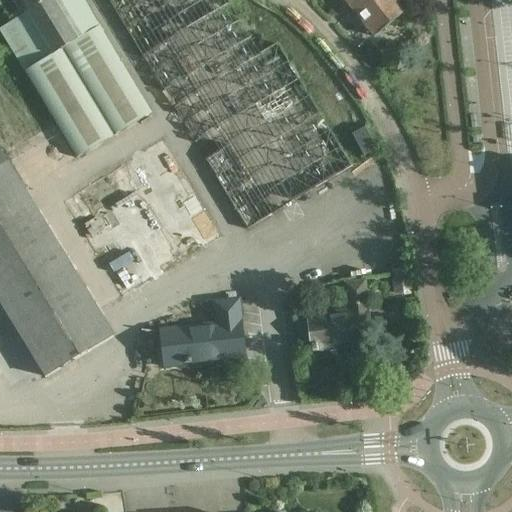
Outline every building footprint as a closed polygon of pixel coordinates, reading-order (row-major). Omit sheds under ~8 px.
[(4,0),(0,0),(0,30),(3,35),(20,24),(4,0)] [(28,0),(4,0),(20,24),(37,13),(28,0)] [(28,0),(35,10),(49,0),(28,0)] [(140,0),(154,20),(185,0),(140,0)] [(223,0),(185,0),(154,20),(177,58),(237,21),(223,0)] [(345,0),(373,35),(404,11),(394,0),(345,0)] [(237,21),(177,58),(202,95),(260,60),(237,21)] [(77,48),(38,71),(46,84),(55,100),(58,105),(94,84),(97,82),(77,48)] [(260,60),(202,95),(225,130),(300,87),(278,49),(260,60)] [(38,71),(12,86),(20,100),(46,84),(38,71)] [(46,84),(20,100),(28,115),(55,100),(46,84)] [(94,84),(58,105),(65,117),(75,134),(78,140),(114,119),(94,84)] [(300,87),(225,130),(246,167),(287,144),(301,137),(314,129),(322,124),(300,87)] [(55,100),(28,115),(39,133),(65,117),(58,105),(55,100)] [(65,117),(39,133),(48,149),(75,134),(65,117)] [(114,119),(78,140),(85,152),(99,175),(135,154),(114,119)] [(246,167),(243,169),(265,207),(335,168),(314,129),(301,137),(287,144),(246,167)] [(352,136),(363,157),(376,151),(364,129),(352,136)] [(75,134),(48,149),(59,167),(85,152),(78,140),(75,134)] [(135,154),(99,175),(105,185),(115,203),(118,208),(161,182),(142,150),(135,154)] [(85,152),(59,167),(68,183),(95,168),(85,152)] [(95,168),(68,183),(79,201),(105,185),(95,168)] [(335,168),(265,207),(275,226),(273,227),(296,267),(357,232),(345,213),(357,206),(335,168)] [(0,308),(44,377),(114,332),(14,176),(0,185),(0,308)] [(161,182),(118,208),(124,218),(135,237),(138,243),(182,217),(161,182)] [(105,185),(79,201),(89,218),(115,203),(105,185)] [(115,203),(89,218),(98,234),(124,218),(118,208),(115,203)] [(182,217),(138,243),(146,256),(155,272),(167,292),(211,267),(182,217)] [(124,218),(98,234),(109,252),(135,237),(124,218)] [(135,237),(109,252),(120,271),(146,256),(138,243),(135,237)] [(146,256),(120,271),(129,286),(155,272),(146,256)] [(155,272),(129,286),(141,307),(167,292),(155,272)] [(309,319),(314,352),(343,349),(342,346),(369,343),(362,284),(346,286),(349,314),(309,319)] [(162,331),(166,366),(245,357),(239,301),(215,303),(218,325),(162,331)]
